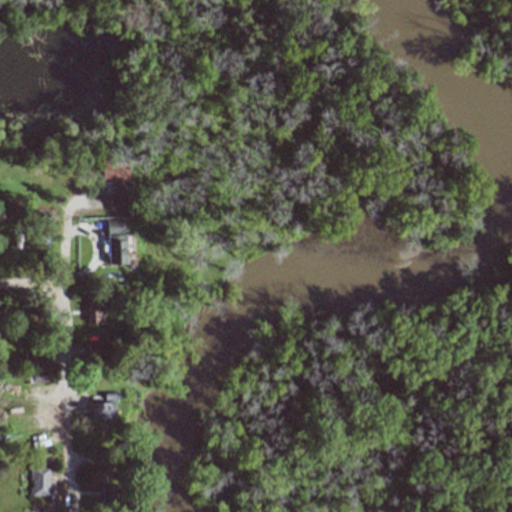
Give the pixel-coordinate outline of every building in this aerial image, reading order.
[(129,209),(129,168),(125,168),(125,161),(102,161),(102,183),(109,183),(109,209),(129,209)] [(124,264),(123,220),(106,220),(107,264),(124,264)] [(86,323),(102,323),(102,299),(86,299),(86,323)] [(88,343),(87,355),(101,356),(101,343),(88,343)] [(23,350),(24,366),(44,365),(44,349),(23,350)] [(46,382),(46,371),(31,371),(32,383),(46,382)] [(114,418),(113,403),(89,403),(89,419),(114,418)] [(47,462),(30,462),(29,496),(46,496),(47,462)] [(116,487),(98,487),(98,508),(115,509),(116,487)]
